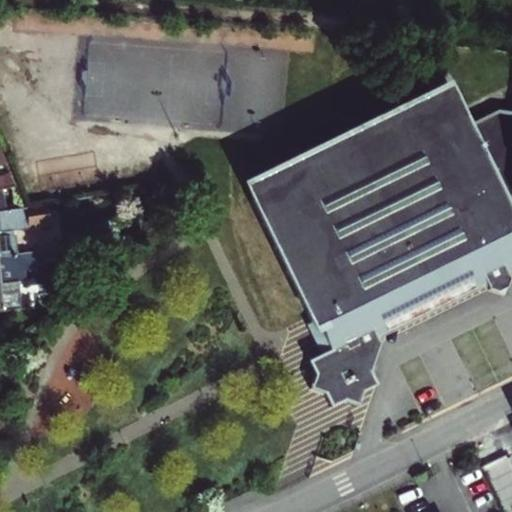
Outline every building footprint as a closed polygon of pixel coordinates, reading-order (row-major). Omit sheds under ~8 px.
[(244,187),(251,202),(453,103),(446,89),(244,187)] [(322,340),(317,356),(304,363),(311,377),(308,390),(321,395),(327,408),(340,401),(356,406),(361,390),(374,384),(367,371),(377,341),(376,337),(484,284),(485,287),(502,292),(508,277),(504,271),(511,267),(511,113),(496,111),(466,126),(465,124),(463,125),(453,103),(251,202),(260,223),(258,224),(260,227),(262,225),(274,247),(272,249),(273,252),(275,251),(285,271),(283,272),(284,275),(286,275),(296,294),(295,296),(296,300),(298,299),(308,320),(314,322),(318,331),(322,340)] [(0,257),(25,255),(51,251),(49,240),(18,245),(16,231),(51,226),(47,207),(25,209),(6,212),(0,212),(0,257)] [(0,284),(0,279),(0,271),(20,269),(20,264),(26,263),(25,255),(0,257),(0,284)] [(0,313),(37,309),(35,294),(51,291),(49,278),(0,284),(0,313)]
